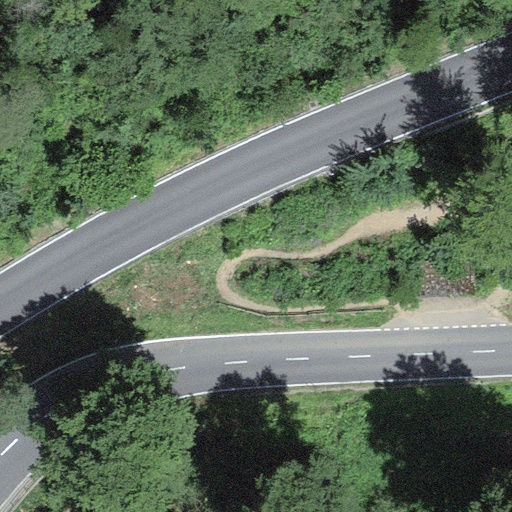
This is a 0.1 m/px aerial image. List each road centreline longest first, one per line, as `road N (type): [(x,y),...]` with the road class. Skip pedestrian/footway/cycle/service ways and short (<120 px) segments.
road 1 (tertiary): [(0,304),(290,136),(511,59)]
road 2 (tertiary): [(511,357),(130,380),(38,414),(0,457)]
